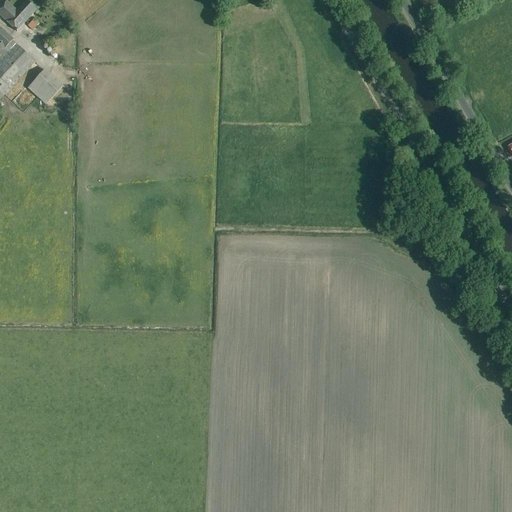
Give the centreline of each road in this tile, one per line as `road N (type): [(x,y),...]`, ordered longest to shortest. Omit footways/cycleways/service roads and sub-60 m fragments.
road 1 (unclassified): [(511,321),(324,0)]
road 2 (unclassified): [(511,186),(403,0)]
